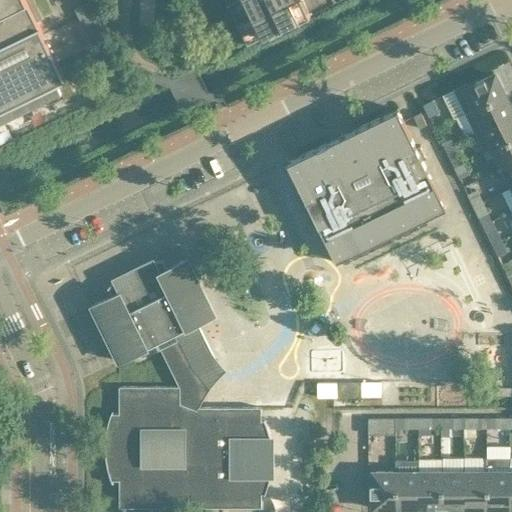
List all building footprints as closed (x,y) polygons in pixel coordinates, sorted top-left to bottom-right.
[(0,0),(0,110),(10,105),(12,110),(29,102),(26,97),(56,83),(61,92),(62,91),(57,83),(66,79),(47,40),(44,33),(37,20),(43,17),(42,16),(34,0),(0,0)] [(90,0),(82,4),(75,8),(92,44),(107,36),(90,0)] [(233,0),(228,3),(238,23),(284,0),(233,0)] [(284,0),(238,23),(247,43),(265,35),(310,13),(303,0),(284,0)] [(454,88),(442,94),(454,118),(465,112),(466,112),(505,93),(495,73),(475,82),(470,85),(468,81),(454,88)] [(466,112),(465,112),(474,132),(484,127),(511,113),(511,107),(505,93),(466,112)] [(433,99),(424,103),(430,115),(439,111),(433,99)] [(288,157),(286,157),(288,160),(288,161),(310,208),(309,209),(309,210),(311,209),(316,220),(336,261),(391,235),(392,237),(393,237),(392,234),(446,208),(423,159),(426,157),(420,144),(416,146),(403,119),(398,107),(343,134),(342,131),(341,131),(342,134),(289,160),(288,157)] [(427,123),(421,111),(414,114),(420,127),(427,123)] [(511,113),(484,127),(474,132),(484,151),(485,151),(494,146),(511,137),(511,113)] [(444,123),(435,128),(441,140),(450,135),(444,123)] [(511,137),(494,146),(503,166),(511,161),(511,137)] [(458,149),(448,153),(454,166),(464,161),(458,149)] [(464,161),(454,166),(461,178),(470,173),(464,161)] [(511,161),(503,166),(511,184),(511,161)] [(468,193),(474,204),(483,200),(478,189),(468,193)] [(483,200),(474,204),(480,216),(489,212),(483,200)] [(487,232),(493,243),(502,238),(497,227),(487,232)] [(502,238),(493,243),(499,255),(508,251),(502,238)] [(113,294),(92,304),(104,329),(119,360),(158,341),(179,385),(119,385),(119,395),(119,412),(113,412),(114,410),(112,409),(110,417),(107,429),(106,440),(106,445),(106,451),(107,462),(110,474),(113,482),(114,481),(113,479),(120,479),(119,495),(119,506),(212,506),(218,506),(259,506),(262,506),(262,500),(267,487),(271,473),(272,464),(272,456),(272,447),(271,439),(267,425),(261,411),(261,406),(200,406),(204,397),(209,390),(214,382),(213,382),(209,387),(206,392),(196,385),(198,382),(201,378),(203,375),(206,372),(209,369),(211,366),(214,363),(217,361),(218,360),(217,359),(216,359),(198,321),(215,313),(188,257),(167,267),(163,260),(164,260),(164,259),(156,260),(148,262),(141,265),(134,268),(126,272),(120,276),(113,281),(108,286),(108,287),(110,286),(113,294)] [(339,381),(339,397),(360,397),(360,381),(339,381)] [(361,381),(361,396),(381,396),(382,381),(361,381)] [(317,382),(317,397),(338,397),(338,382),(317,382)] [(369,416),(368,433),(396,433),(396,416),(369,416)] [(404,427),(419,427),(419,416),(404,416),(404,427)] [(419,416),(419,427),(433,427),(433,416),(419,416)] [(465,427),(465,416),(450,416),(450,427),(465,427)] [(478,416),(465,416),(465,427),(478,427),(478,416)] [(496,427),(511,427),(511,416),(496,416),(496,427)] [(487,456),(488,470),(487,506),(499,506),(499,509),(510,509),(510,470),(510,456),(487,456)] [(419,470),(419,509),(430,509),(430,506),(442,506),(442,470),(441,470),(441,458),(419,458),(419,459),(419,470)] [(419,459),(396,459),(396,470),(396,506),(408,506),(408,509),(419,509),(419,470),(419,459)] [(373,506),(396,506),(396,470),(373,470),(373,482),(370,482),(370,494),(373,494),(373,506)] [(442,470),(442,506),(453,506),(453,509),(465,509),(465,470),(442,470)] [(488,470),(465,470),(465,509),(476,509),(476,506),(487,506),(488,470)]
